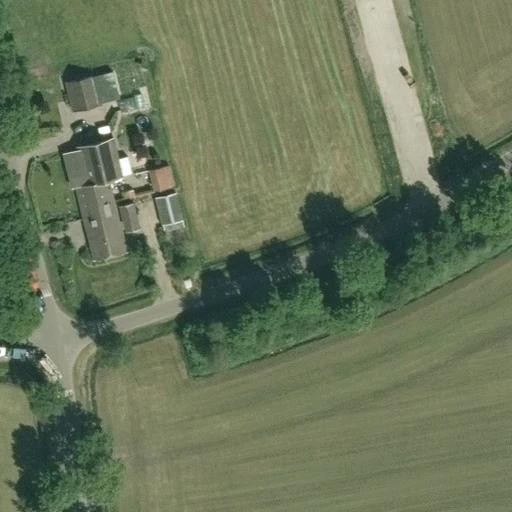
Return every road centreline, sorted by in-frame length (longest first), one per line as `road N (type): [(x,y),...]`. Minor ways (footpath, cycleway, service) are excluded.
road 1 (unclassified): [(57,343),(334,256),(511,158)]
road 2 (unclassified): [(57,343),(0,144)]
road 3 (unclassified): [(76,511),(57,343)]
